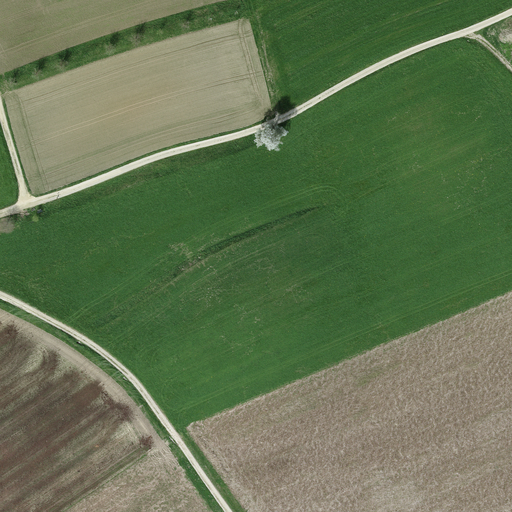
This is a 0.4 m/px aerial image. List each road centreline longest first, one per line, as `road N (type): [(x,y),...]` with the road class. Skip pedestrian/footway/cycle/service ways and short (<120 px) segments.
road 1 (track): [(0,213),(162,153),(257,128),(411,50),(511,11)]
road 2 (track): [(229,511),(121,368),(0,295)]
